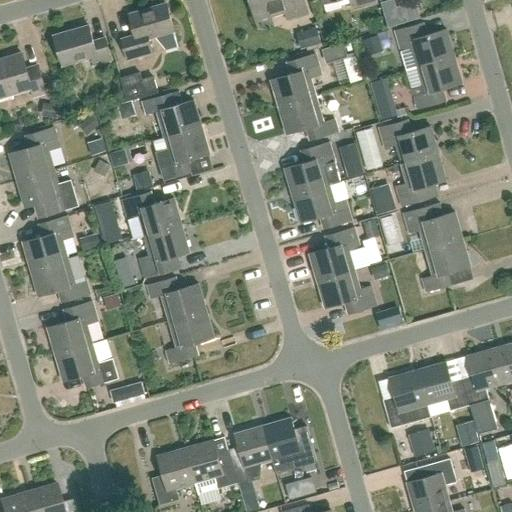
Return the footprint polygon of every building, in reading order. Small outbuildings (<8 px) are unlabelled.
[(249,0),(255,20),(283,12),(286,20),(307,14),(303,0),(249,0)] [(349,0),(352,9),(375,2),(374,0),(321,0),(323,4),(327,2),(329,10),(345,5),(343,0),(349,0)] [(394,0),(382,4),(389,28),(401,24),(394,0)] [(148,39),(155,37),(165,50),(177,46),(177,48),(179,47),(174,31),(166,4),(129,15),(135,35),(121,39),(127,61),(152,53),(148,39)] [(394,32),(398,44),(401,52),(411,49),(417,67),(454,56),(446,30),(427,35),(423,23),(394,32)] [(111,60),(105,39),(94,42),(89,26),(54,36),(63,66),(91,57),(93,65),(111,60)] [(303,49),(323,43),(319,27),(298,33),(303,49)] [(385,51),(380,35),(365,40),(370,56),(385,51)] [(343,43),(322,50),(326,62),(347,56),(343,43)] [(344,83),(366,75),(358,53),(335,62),(344,83)] [(34,98),(46,94),(38,67),(27,70),(22,55),(0,60),(0,97),(31,89),(34,98)] [(290,75),(271,80),(279,107),(316,96),(311,80),(322,77),(315,55),(287,63),(290,75)] [(442,89),(462,83),(454,56),(417,67),(422,84),(411,87),(414,97),(417,109),(445,101),(442,89)] [(129,101),(161,92),(156,75),(144,79),(142,72),(122,77),(129,101)] [(377,98),(393,93),(389,78),(373,82),(377,98)] [(150,114),(161,111),(168,137),(202,127),(194,100),(178,105),(174,93),(146,101),(150,114)] [(279,107),(287,134),(306,128),(310,140),(338,132),(334,120),(324,123),(316,96),(279,107)] [(131,101),(118,105),(122,119),(131,116),(134,111),(131,101)] [(43,116),(59,118),(61,105),(45,102),(43,116)] [(89,135),(101,125),(93,115),(81,125),(89,135)] [(378,128),(382,141),(384,149),(395,146),(400,165),(438,154),(430,127),(411,132),(407,120),(378,128)] [(194,159),(210,154),(202,127),(168,137),(172,149),(160,152),(168,179),(197,171),(194,159)] [(29,148),(9,154),(17,180),(54,169),(47,144),(58,141),(54,128),(25,136),(29,148)] [(373,128),(356,133),(367,171),(383,167),(373,128)] [(103,140),(89,145),(92,155),(106,151),(103,140)] [(305,163),(285,169),(293,196),(329,185),(330,187),(341,184),(333,156),(329,142),(301,150),(305,163)] [(120,151),(110,154),(114,167),(124,164),(120,151)] [(400,165),(405,182),(394,185),(397,194),(400,207),(438,196),(434,184),(446,180),(438,154),(400,165)] [(95,171),(106,177),(113,166),(101,159),(95,171)] [(78,206),(71,181),(58,184),(54,169),(17,180),(25,207),(35,204),(39,217),(78,206)] [(149,170),(134,175),(138,189),(153,185),(149,170)] [(461,191),(482,186),(480,177),(459,182),(461,191)] [(293,196),(300,222),(320,217),(324,229),(351,221),(346,201),(335,204),(330,187),(329,185),(293,196)] [(181,225),(173,199),(154,204),(150,192),(122,200),(128,219),(138,216),(144,236),(181,225)] [(391,193),(373,198),(378,214),(396,209),(391,193)] [(110,202),(94,206),(97,216),(113,211),(110,202)] [(403,214),(406,226),(409,235),(419,232),(425,250),(462,239),(454,212),(443,215),(439,203),(403,214)] [(391,215),(379,219),(382,230),(394,226),(391,215)] [(43,237),(23,242),(31,269),(68,259),(60,232),(71,229),(67,216),(39,224),(43,237)] [(138,216),(128,219),(134,239),(144,236),(138,216)] [(375,221),(364,224),(367,236),(378,233),(375,221)] [(169,258),(189,252),(181,225),(144,236),(150,255),(139,258),(145,278),(173,270),(169,258)] [(329,248),(309,254),(317,281),(354,270),(348,251),(359,248),(353,228),(326,236),(329,248)] [(97,234),(80,239),(82,249),(100,245),(97,234)] [(450,272),(470,266),(462,239),(425,250),(432,277),(421,280),(425,292),(453,284),(450,272)] [(79,255),(68,259),(75,285),(86,281),(79,255)] [(31,269),(39,295),(58,290),(61,302),(90,294),(86,281),(75,285),(68,259),(31,269)] [(385,264),(375,267),(378,277),(388,274),(385,264)] [(317,281),(325,308),(345,302),(348,314),(376,306),(370,287),(360,290),(354,270),(317,281)] [(132,273),(120,277),(123,287),(135,283),(132,273)] [(150,298),(161,294),(169,321),(206,310),(198,284),(179,289),(175,277),(147,285),(150,298)] [(117,295),(104,298),(107,306),(119,303),(117,295)] [(67,321),(48,327),(56,353),(92,343),(86,324),(98,320),(92,301),(63,310),(67,321)] [(399,309),(377,315),(382,330),(403,324),(399,309)] [(194,344),(214,338),(206,310),(169,321),(177,348),(166,351),(169,363),(198,355),(194,344)] [(111,339),(97,341),(99,359),(114,357),(111,339)] [(109,360),(98,363),(92,343),(56,353),(64,382),(83,376),(86,387),(115,379),(109,360)] [(511,343),(495,348),(504,382),(511,380),(511,343)] [(495,348),(467,356),(472,375),(461,378),(469,405),(473,420),(477,434),(496,429),(485,388),(504,382),(495,348)] [(450,411),(469,405),(461,378),(451,381),(445,362),(417,370),(430,416),(450,411)] [(408,423),(430,416),(417,370),(389,378),(395,397),(384,400),(391,427),(408,423)] [(142,382),(110,391),(114,403),(145,394),(142,382)] [(273,461),(289,456),(292,467),(315,461),(307,434),(296,437),(291,418),(263,426),(273,461)] [(477,434),(473,420),(456,425),(462,447),(479,442),(477,434)] [(235,434),(241,452),(230,455),(237,483),(248,480),(248,482),(257,480),(253,466),(273,461),(263,426),(235,434)] [(430,432),(411,438),(416,456),(435,450),(430,432)] [(219,458),(214,440),(186,448),(195,483),(198,494),(237,483),(230,455),(219,458)] [(495,441),(482,444),(488,464),(500,461),(495,441)] [(465,448),(471,471),(484,468),(477,445),(465,448)] [(178,500),(175,489),(195,483),(186,448),(158,456),(163,474),(151,477),(159,505),(178,500)] [(426,478),(407,483),(415,511),(449,501),(444,485),(456,482),(449,459),(422,467),(426,478)] [(291,499),(316,491),(312,478),(287,485),(291,499)] [(56,483),(28,491),(34,511),(76,511),(72,499),(61,503),(56,483)] [(0,499),(4,511),(34,511),(28,491),(0,499)] [(256,497),(242,501),(245,511),(247,511),(259,509),(256,497)] [(468,511),(467,508),(453,511),(451,511),(449,501),(415,511),(414,511),(468,511)]
